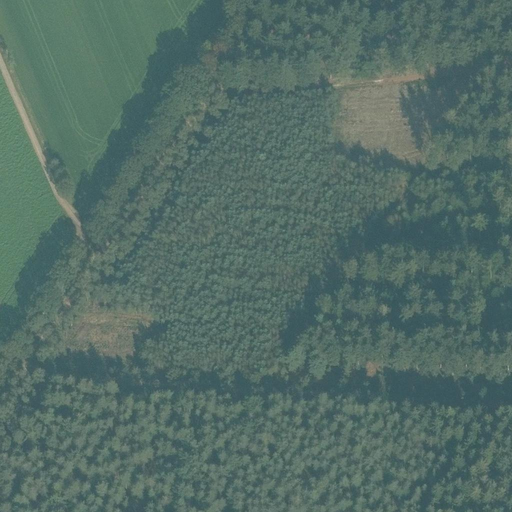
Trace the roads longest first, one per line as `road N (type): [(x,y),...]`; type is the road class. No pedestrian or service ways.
road 1 (track): [(511,31),(273,391)]
road 2 (track): [(266,0),(91,269)]
road 3 (track): [(273,391),(24,376)]
road 4 (track): [(273,391),(511,403)]
road 5 (track): [(91,269),(0,60)]
road 6 (track): [(273,391),(226,511)]
road 7 (track): [(24,376),(91,269)]
